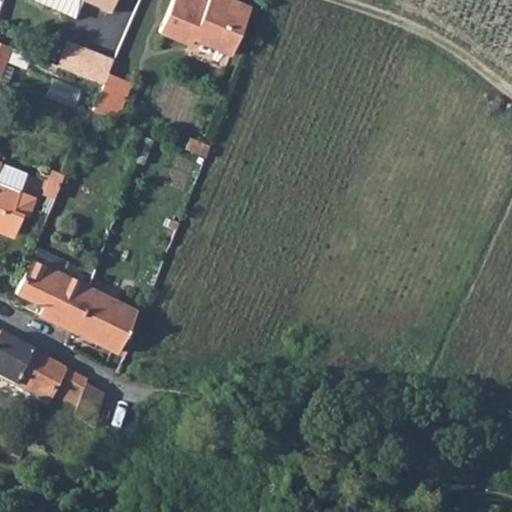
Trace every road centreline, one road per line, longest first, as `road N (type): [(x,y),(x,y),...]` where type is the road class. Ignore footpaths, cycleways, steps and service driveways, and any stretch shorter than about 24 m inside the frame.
road 1 (track): [(325,0),(466,53),(511,93)]
road 2 (residential): [(0,322),(111,388)]
